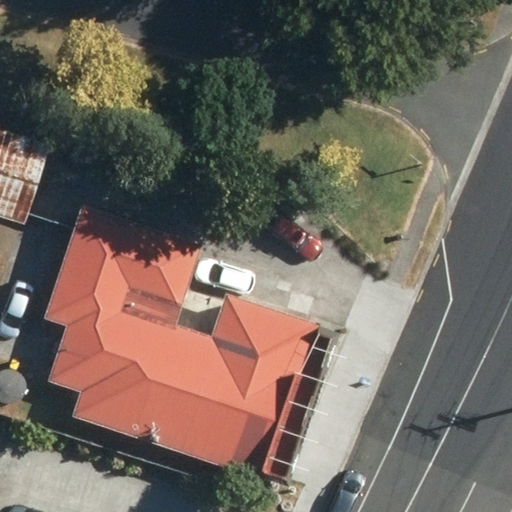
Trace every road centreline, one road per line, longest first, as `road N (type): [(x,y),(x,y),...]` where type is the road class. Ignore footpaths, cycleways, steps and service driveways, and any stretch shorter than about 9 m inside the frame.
road 1 (residential): [(127,0),(511,98)]
road 2 (tertiary): [(511,275),(458,405),(400,511)]
